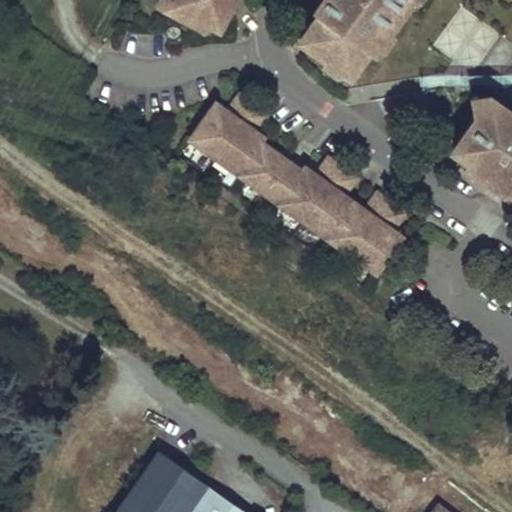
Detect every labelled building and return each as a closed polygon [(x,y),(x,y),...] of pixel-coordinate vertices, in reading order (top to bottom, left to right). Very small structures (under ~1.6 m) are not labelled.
[(220,30),(236,0),(163,0),(166,1),(192,15),(214,27),(220,30)] [(373,52),(390,29),(407,5),(411,0),(323,0),(316,11),(319,13),(301,39),(326,57),(351,74),(368,49),(373,52)] [(413,10),(420,0),(411,0),(407,5),(413,10)] [(166,1),(162,8),(189,22),(192,15),(166,1)] [(192,15),(189,22),(211,34),(214,27),(192,15)] [(373,52),(379,57),(396,34),(390,29),(373,52)] [(326,57),(322,63),(346,80),(351,74),(326,57)] [(213,107),(191,138),(379,273),(401,242),(389,233),(405,212),(377,193),(362,214),(341,198),(356,177),(329,158),(314,178),(252,134),(267,114),(240,94),(225,115),(213,107)] [(478,95),(471,96),(475,119),(478,115),(482,115),(480,100),(478,95)] [(511,111),(492,98),(480,100),(482,115),(478,115),(475,119),(454,149),(468,159),(492,176),(511,190),(511,111)] [(464,165),(487,182),(492,176),(468,159),(464,165)] [(256,511),(162,444),(113,511),(256,511)] [(449,511),(436,503),(430,511),(449,511)]
